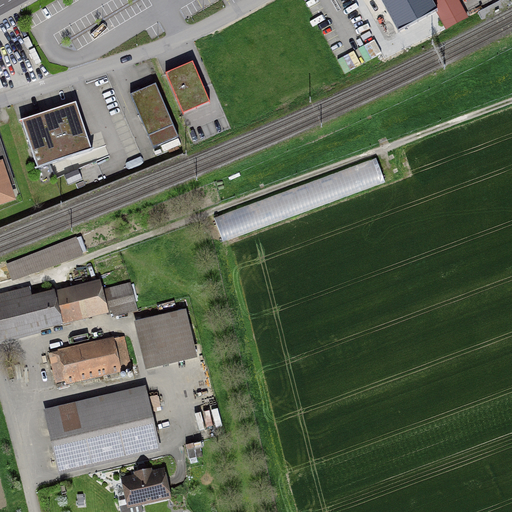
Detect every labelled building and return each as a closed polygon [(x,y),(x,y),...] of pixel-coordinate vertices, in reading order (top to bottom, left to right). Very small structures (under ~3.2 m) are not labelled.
[(431,0),(382,0),(398,29),(436,8),(431,0)] [(458,0),(438,0),(435,2),(448,26),(467,16),(458,0)] [(184,114),(211,102),(193,63),(166,75),(184,114)] [(173,127),(155,85),(129,96),(147,138),(173,127)] [(91,152),(75,104),(21,122),(36,170),(91,152)] [(213,219),(222,243),(383,183),(375,159),(213,219)] [(11,186),(3,164),(0,165),(0,201),(11,197),(7,187),(11,186)] [(81,255),(79,252),(76,243),(7,267),(11,280),(81,255)] [(102,320),(132,312),(136,311),(129,284),(101,291),(99,284),(54,295),(53,292),(52,292),(52,296),(31,301),(28,290),(0,296),(0,343),(3,343),(2,337),(59,322),(60,326),(71,323),(71,320),(101,312),(102,320)] [(143,359),(192,348),(186,323),(137,334),(143,359)] [(66,383),(127,369),(125,358),(127,357),(123,338),(111,341),(60,353),(60,354),(50,356),(56,382),(66,380),(66,383)] [(58,467),(155,444),(144,396),(47,418),(58,467)] [(195,458),(192,444),(185,445),(188,460),(195,458)] [(150,475),(149,472),(135,475),(136,478),(122,481),(128,506),(119,507),(120,511),(140,511),(139,503),(168,497),(162,472),(150,475)]
